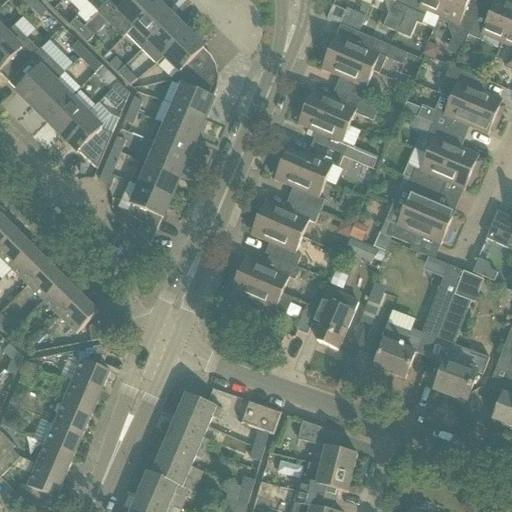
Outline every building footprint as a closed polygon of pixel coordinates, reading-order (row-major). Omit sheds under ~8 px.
[(38,4),(34,0),(23,0),(23,1),(32,10),(38,4)] [(70,0),(82,12),(89,5),(90,6),(95,0),(106,0),(110,3),(113,0),(70,0)] [(126,36),(157,5),(152,0),(113,0),(110,3),(98,14),(123,39),(126,36)] [(406,10),(410,0),(385,0),(384,2),(389,15),(383,28),(395,33),(396,33),(406,10)] [(439,18),(446,0),(410,0),(406,10),(396,33),(410,39),(417,24),(421,26),(427,13),(439,18)] [(470,0),(446,0),(439,18),(437,24),(448,29),(454,41),(464,46),(468,36),(479,11),(468,6),(470,0)] [(502,45),(511,20),(511,4),(502,0),(496,0),(490,15),(479,11),(468,36),(480,42),(482,37),(502,45)] [(47,12),(38,4),(32,10),(40,19),(47,12)] [(141,51),(173,20),(157,5),(126,36),(141,51)] [(84,29),(76,20),(69,26),(78,35),(84,29)] [(165,58),(188,35),(173,20),(141,51),(157,67),(165,58)] [(511,20),(502,45),(511,49),(504,69),(511,72),(511,20)] [(6,36),(0,41),(0,75),(8,83),(39,52),(14,28),(6,36)] [(93,38),(84,29),(78,35),(87,44),(93,38)] [(211,58),(204,51),(188,35),(165,58),(181,73),(182,80),(217,73),(219,71),(211,58)] [(386,60),(391,48),(365,37),(360,47),(336,37),(334,41),(330,39),(324,52),(373,73),(380,76),(386,60)] [(87,52),(78,44),(72,50),(81,59),(87,52)] [(65,75),(65,74),(41,50),(39,52),(8,83),(32,107),(55,84),(65,75)] [(81,59),(90,68),(96,74),(102,68),(87,52),(81,59)] [(324,52),(319,65),(323,67),(321,71),(346,82),(341,92),(367,103),(372,92),(366,89),(373,73),(324,52)] [(124,68),(115,59),(109,66),(118,75),(124,68)] [(118,83),(109,74),(102,68),(96,74),(111,89),(118,83)] [(137,81),(124,68),(118,75),(130,87),(137,81)] [(445,79),(438,95),(451,101),(499,121),(505,108),(501,107),(502,102),(483,94),(478,92),(483,81),(457,70),(452,82),(445,79)] [(205,120),(213,99),(217,90),(220,73),(219,71),(217,73),(182,80),(183,87),(175,107),(205,120)] [(118,83),(111,89),(126,103),(130,95),(118,83)] [(55,84),(32,107),(48,123),(70,100),(55,84)] [(306,95),(301,107),(349,128),(355,116),(360,119),(372,124),(379,109),(367,104),(367,103),(341,92),(337,103),(312,92),(310,96),(306,95)] [(137,114),(142,103),(134,99),(129,111),(137,114)] [(63,138),(86,115),(70,100),(48,123),(63,138)] [(420,114),(418,119),(420,120),(433,126),(459,137),(463,126),(488,137),(490,132),(494,134),(499,121),(451,101),(444,117),(422,108),(420,114)] [(196,140),(205,120),(175,107),(166,127),(196,140)] [(301,107),(295,120),(299,122),(298,126),(322,137),(318,147),(343,158),(344,158),(372,170),(377,159),(348,147),(343,144),(349,128),(301,107)] [(133,126),(137,114),(129,111),(124,123),(133,126)] [(105,153),(112,135),(102,130),(86,115),(63,138),(97,171),(105,153)] [(188,160),(196,140),(166,127),(157,123),(149,143),(158,147),(188,160)] [(455,147),(459,137),(433,126),(428,137),(434,140),(427,156),(476,176),(481,163),(477,162),(479,157),(455,147)] [(125,143),(117,139),(112,151),(120,154),(125,143)] [(179,179),(188,160),(158,147),(149,167),(179,179)] [(283,150),(277,163),(326,183),(333,167),(338,170),(343,158),(318,147),(313,158),(289,147),(287,152),(283,150)] [(112,151),(107,162),(116,166),(120,154),(112,151)] [(470,189),(476,176),(427,156),(420,172),(407,166),(402,178),(410,181),(436,192),(440,181),(464,192),(466,187),(470,189)] [(171,199),(179,179),(149,167),(140,163),(132,183),(141,187),(171,199)] [(277,163),(272,175),(276,177),(274,181),(299,192),(294,202),(320,214),(325,202),(319,199),(326,183),(277,163)] [(108,192),(114,177),(111,176),(103,173),(99,183),(101,185),(104,187),(106,189),(108,192)] [(411,194),(404,211),(452,232),(458,219),(454,217),(455,213),(431,202),(436,192),(410,181),(405,191),(411,194)] [(150,247),(171,199),(141,187),(129,215),(143,225),(137,233),(150,247)] [(259,205),(254,218),(302,239),(309,223),(315,225),(320,214),(294,202),(290,213),(265,203),(263,207),(259,205)] [(391,226),(386,236),(394,239),(412,247),(417,237),(441,247),(443,243),(447,244),(452,232),(404,211),(397,228),(391,226)] [(511,224),(497,217),(498,213),(486,240),(509,251),(511,243),(511,224)] [(0,216),(0,248),(16,232),(1,217),(0,216)] [(302,239),(254,218),(248,231),(252,232),(251,237),(275,247),(270,258),(274,259),(300,270),(296,268),(301,257),(295,255),(302,239)] [(347,253),(374,261),(377,249),(364,245),(369,229),(343,221),(339,233),(352,237),(347,253)] [(16,232),(0,248),(0,259),(11,270),(33,248),(16,232)] [(33,248),(11,270),(27,286),(49,264),(33,248)] [(295,282),(300,270),(274,259),(270,270),(245,259),(244,264),(239,262),(234,275),(282,295),(289,279),(295,282)] [(482,262),(476,276),(494,283),(498,275),(491,272),(489,265),(482,262)] [(49,264),(27,286),(43,302),(65,280),(49,264)] [(431,361),(438,342),(455,297),(464,274),(463,273),(450,268),(448,267),(420,341),(409,337),(411,334),(388,325),(381,342),(384,344),(374,369),(405,381),(412,362),(415,355),(431,361)] [(282,295),(234,275),(228,287),(233,289),(231,293),(255,304),(254,306),(262,309),(263,307),(275,312),(286,316),(293,300),(282,296),(282,295)] [(65,280),(43,302),(59,319),(81,297),(65,280)] [(318,311),(312,326),(323,330),(317,343),(338,352),(346,334),(354,314),(335,305),(339,296),(326,291),(318,311)] [(99,314),(81,297),(59,319),(77,336),(99,314)] [(466,404),(483,358),(454,347),(471,303),(455,297),(438,342),(451,347),(445,366),(435,393),(466,404)] [(368,300),(358,326),(370,331),(380,304),(368,300)] [(296,332),(307,336),(318,311),(307,306),(296,332)] [(8,325),(0,316),(0,328),(2,331),(8,325)] [(89,330),(92,343),(100,342),(98,332),(92,326),(89,330)] [(362,353),(370,331),(358,326),(350,348),(362,353)] [(511,326),(498,364),(511,369),(511,326)] [(25,354),(31,347),(22,338),(16,345),(25,354)] [(23,360),(9,346),(3,353),(12,363),(23,360)] [(103,357),(101,348),(101,347),(93,349),(95,363),(100,365),(103,357)] [(15,377),(23,360),(12,363),(7,374),(15,377)] [(110,374),(82,361),(73,383),(101,395),(110,374)] [(18,385),(31,390),(34,382),(22,377),(18,385)] [(511,382),(509,382),(504,396),(504,397),(503,396),(500,403),(493,422),(511,429),(511,382)] [(92,416),(101,395),(73,383),(64,404),(92,416)] [(17,409),(23,397),(14,394),(9,406),(17,409)] [(186,396),(177,416),(208,429),(212,418),(218,421),(222,411),(186,396)] [(252,430),(260,407),(249,403),(241,426),(252,430)] [(83,437),(92,416),(64,404),(54,425),(83,437)] [(12,421),(17,409),(9,406),(4,418),(12,421)] [(274,437),(281,415),(260,407),(252,430),(274,437)] [(203,440),(208,429),(177,416),(169,436),(205,451),(209,442),(203,440)] [(303,422),(297,442),(317,446),(321,429),(303,422)] [(74,459),(83,437),(54,425),(45,446),(74,459)] [(205,451),(169,436),(160,456),(191,469),(196,458),(201,461),(205,451)] [(264,452),(267,440),(256,437),(253,449),(264,452)] [(0,462),(15,448),(8,441),(0,448),(0,462)] [(65,480),(74,459),(45,446),(36,468),(65,480)] [(0,479),(20,460),(12,451),(15,448),(0,462),(0,479)] [(325,448),(321,467),(352,476),(357,456),(325,448)] [(261,463),(264,452),(253,449),(249,460),(261,463)] [(186,480),(191,469),(160,456),(152,475),(152,476),(184,489),(183,490),(188,492),(193,482),(186,480)] [(348,495),(352,476),(321,467),(309,465),(304,483),(301,482),(298,494),(335,503),(338,492),(348,495)] [(56,501),(65,480),(36,468),(27,489),(56,501)] [(284,477),(264,472),(261,484),(261,485),(271,487),(281,489),(284,477)] [(152,476),(152,475),(148,473),(139,494),(170,507),(174,496),(180,498),(183,490),(184,489),(152,476)] [(250,498),(254,483),(244,479),(241,488),(231,485),(229,492),(250,498)] [(278,502),(281,489),(271,487),(268,500),(278,502)] [(237,511),(245,511),(250,498),(229,492),(224,508),(234,511),(237,511)] [(167,511),(170,507),(139,494),(131,511),(167,511)] [(332,511),(335,503),(298,494),(295,505),(297,506),(295,511),(332,511)]
